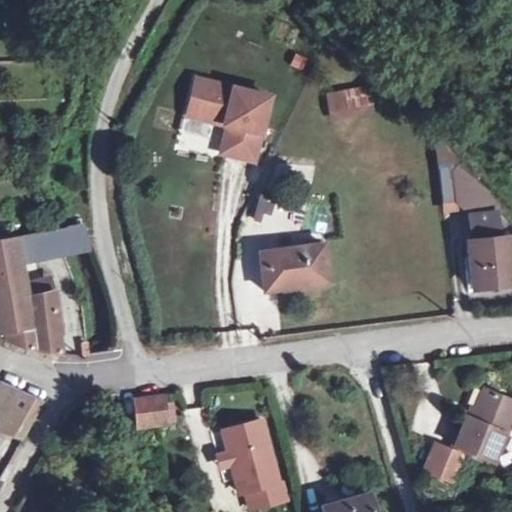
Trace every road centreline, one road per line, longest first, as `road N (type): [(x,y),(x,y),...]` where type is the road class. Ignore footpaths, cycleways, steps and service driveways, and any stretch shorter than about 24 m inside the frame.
road 1 (unclassified): [(138,370),(96,213),(102,131),(125,52),(157,0)]
road 2 (unclassified): [(138,370),(511,331)]
road 3 (residential): [(0,511),(59,377)]
